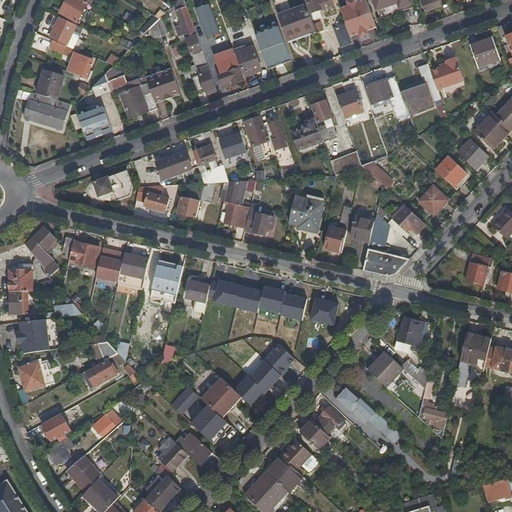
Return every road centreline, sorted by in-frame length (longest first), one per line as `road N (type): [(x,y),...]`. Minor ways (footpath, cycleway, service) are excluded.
road 1 (residential): [(511,8),(18,186)]
road 2 (tertiary): [(398,290),(19,201)]
road 3 (residential): [(193,511),(398,290)]
road 4 (residential): [(398,290),(511,165)]
road 5 (tertiary): [(0,400),(56,511)]
